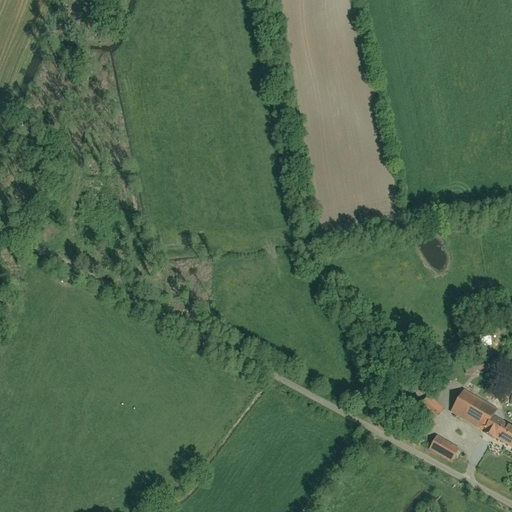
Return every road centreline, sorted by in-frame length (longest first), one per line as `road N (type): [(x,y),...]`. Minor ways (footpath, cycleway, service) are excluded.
road 1 (residential): [(511,506),(0,227)]
road 2 (track): [(264,0),(313,265),(365,345),(370,429)]
